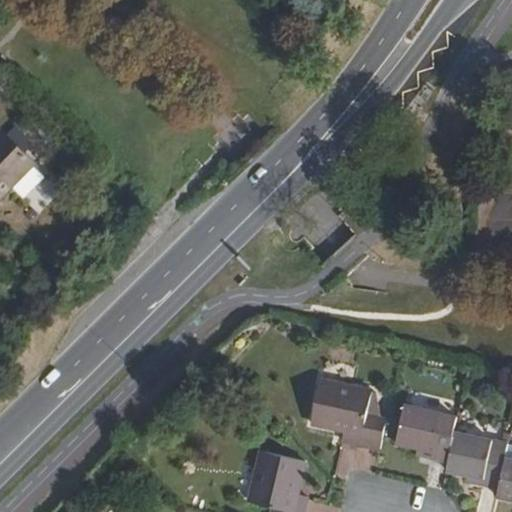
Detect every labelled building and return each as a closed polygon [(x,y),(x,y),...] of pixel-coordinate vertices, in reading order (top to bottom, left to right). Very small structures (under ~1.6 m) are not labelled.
[(0,198),(39,159),(7,127),(0,133),(0,198)] [(384,442),(392,412),(373,407),(378,382),(327,371),(317,415),(350,424),(347,434),(384,442)] [(461,422),(464,406),(410,393),(401,429),(425,436),(439,439),(438,445),(454,449),(461,422)] [(511,441),(511,435),(461,422),(454,449),(452,459),(472,463),(488,467),(486,475),(502,479),(511,441)] [(439,439),(425,436),(423,441),(438,445),(439,439)] [(511,441),(502,479),(501,485),(511,487),(511,441)] [(263,511),(295,511),(299,496),(289,494),(298,460),(254,451),(242,501),(265,506),(263,511)] [(488,467),(472,463),(471,471),(486,475),(488,467)]
